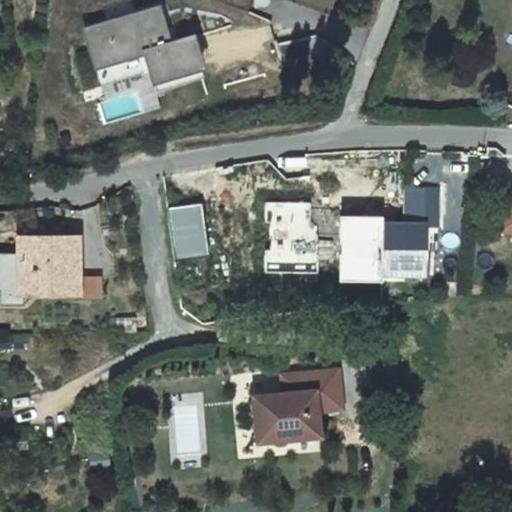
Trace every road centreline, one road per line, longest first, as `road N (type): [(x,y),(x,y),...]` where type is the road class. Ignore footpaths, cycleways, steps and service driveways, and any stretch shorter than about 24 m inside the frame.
road 1 (residential): [(339,137),(0,196)]
road 2 (residential): [(511,136),(339,137)]
road 3 (residential): [(394,0),(339,137)]
